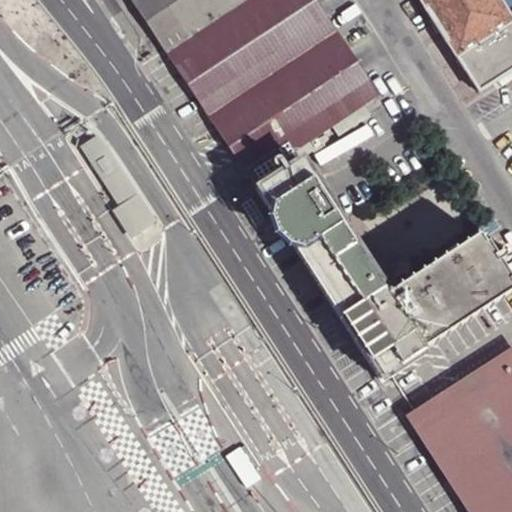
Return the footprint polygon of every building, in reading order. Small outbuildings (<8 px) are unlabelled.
[(298,166),(296,167),(288,155),(293,152),(299,161),(325,144),(319,135),(330,128),(337,139),(369,118),(362,107),(376,98),(312,0),(132,0),(255,193),(378,384),(388,378),(419,357),(417,353),(384,301),(298,166)] [(511,0),(417,0),(478,95),(497,83),(501,89),(511,81),(511,73),(511,72),(511,0)] [(193,138),(209,127),(192,99),(175,111),(193,138)] [(147,227),(148,217),(99,141),(82,151),(119,208),(117,216),(131,238),(147,227)] [(509,296),(476,244),(465,251),(384,301),(417,353),(509,296)] [(511,511),(511,360),(417,423),(474,511),(511,511)]
